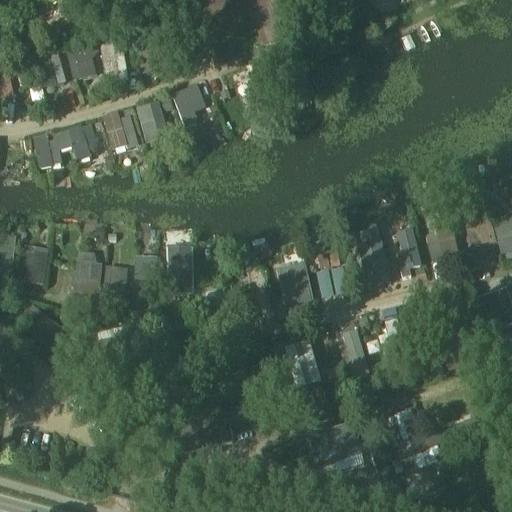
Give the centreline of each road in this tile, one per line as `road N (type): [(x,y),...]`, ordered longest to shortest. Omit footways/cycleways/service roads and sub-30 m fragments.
road 1 (residential): [(55,386),(123,481),(478,388),(447,287),(154,357)]
road 2 (residential): [(0,136),(202,77)]
